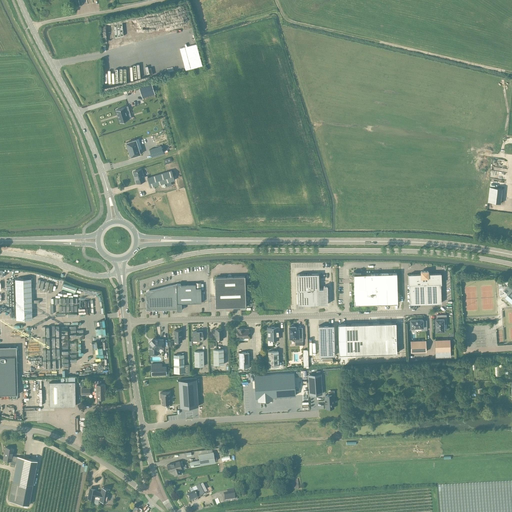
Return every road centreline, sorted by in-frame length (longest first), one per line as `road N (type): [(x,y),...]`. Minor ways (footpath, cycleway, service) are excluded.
road 1 (unclassified): [(123,272),(222,250),(412,251),(511,264)]
road 2 (secondary): [(511,256),(425,243),(190,241)]
road 3 (unclassified): [(126,322),(424,312)]
road 4 (unclassified): [(320,413),(142,426)]
road 5 (unclassified): [(158,487),(139,489),(48,434),(0,426)]
road 6 (tertiary): [(104,180),(31,26)]
road 7 (unknown): [(421,312),(441,305),(443,274),(408,269),(406,313)]
road 8 (unclassified): [(31,26),(158,0)]
road 9 (unclassified): [(0,253),(95,276),(118,273)]
